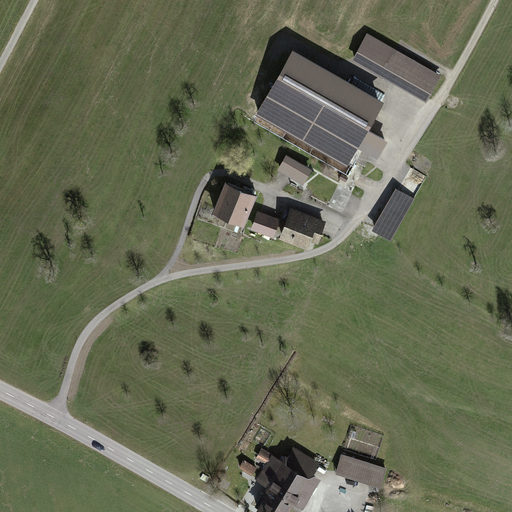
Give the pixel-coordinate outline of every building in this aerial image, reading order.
[(438,76),(367,36),(355,58),(426,98),(438,76)] [(379,103),(292,54),(259,112),(346,162),(360,138),(366,128),(379,103)] [(246,123),(252,112),(247,109),(241,120),(246,123)] [(366,128),(360,138),(382,150),(388,140),(366,128)] [(287,157),(280,168),(303,181),(309,170),(287,157)] [(226,182),(215,210),(243,222),(256,191),(244,186),(242,189),(226,182)] [(375,229),(391,238),(413,199),(398,190),(375,229)] [(300,215),(291,212),(282,236),(306,245),(311,233),(318,236),(323,222),(310,217),(309,220),(299,216),(300,215)] [(278,221),(259,214),(254,226),(273,233),(278,221)] [(268,463),(273,455),(262,448),(257,456),(268,463)] [(260,508),(258,511),(259,511),(283,511),(291,500),(298,504),(314,479),(307,475),(315,462),(296,450),(287,464),(273,455),(268,463),(257,479),(272,488),(266,498),(263,496),(257,505),(260,508)] [(385,468),(342,455),(337,472),(380,485),(385,468)] [(252,474),(256,467),(244,460),(240,466),(252,474)]
